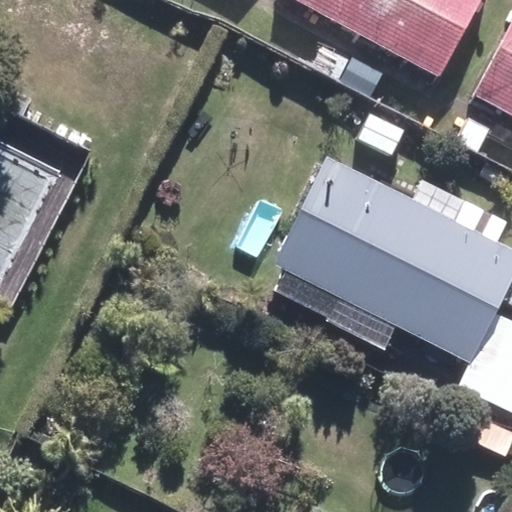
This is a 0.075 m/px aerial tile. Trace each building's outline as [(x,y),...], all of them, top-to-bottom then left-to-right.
[(297,0),(439,77),(480,0),(297,0)] [(511,21),(473,95),(511,115),(511,21)] [(408,132),(359,107),(344,137),(393,162),(408,132)] [(457,139),(477,149),(488,128),(468,117),(457,139)] [(264,259),(462,360),(511,260),(511,245),(320,149),(264,259)] [(511,272),(498,300),(511,306),(511,272)]
